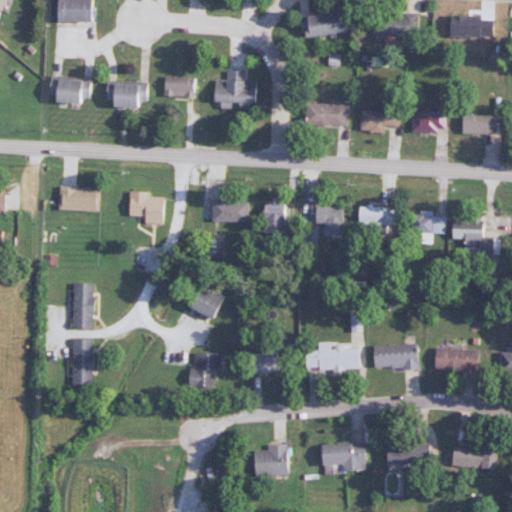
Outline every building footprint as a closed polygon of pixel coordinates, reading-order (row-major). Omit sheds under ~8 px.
[(51,0),(51,21),(91,21),(90,0),(51,0)] [(338,13),(298,15),(299,36),(339,34),(338,13)] [(443,35),(478,35),(478,15),(443,15),(443,35)] [(368,16),(368,35),(415,35),(415,16),(368,16)] [(209,102),(217,102),(217,108),(231,108),(231,109),(253,108),(253,81),(241,81),(241,71),(224,71),(224,80),(209,80),(209,102)] [(192,77),(160,77),(160,97),(192,97),(192,77)] [(90,78),(47,78),(47,102),(90,102),(90,78)] [(104,108),(146,108),(146,82),(104,82),(104,108)] [(303,104),(303,126),(344,126),(344,104),(303,104)] [(382,133),(382,126),(396,127),(397,112),(358,110),(357,131),(382,133)] [(409,133),(443,133),(443,112),(409,112),(409,133)] [(459,135),(489,135),(489,115),(459,115),(459,135)] [(55,210),(96,211),(96,188),(56,188),(55,210)] [(141,224),(162,224),(163,195),(125,194),(125,216),(141,217),(141,224)] [(247,202),(209,202),(209,221),(247,221),(247,202)] [(286,202),(261,202),(261,234),(286,234),(286,202)] [(323,237),(343,237),(343,207),(312,207),(312,223),(323,223),(323,237)] [(355,226),(385,227),(385,207),(355,207),(355,226)] [(442,234),(443,215),(407,214),(406,233),(420,233),(420,243),(430,243),(430,234),(442,234)] [(478,219),(447,219),(447,240),(462,240),(462,251),(478,251),(478,219)] [(69,329),(89,329),(89,282),(69,282),(69,329)] [(183,308),(205,320),(215,301),(193,289),(183,308)] [(88,384),(88,339),(69,339),(69,384),(88,384)] [(369,345),(370,370),(415,369),(415,344),(369,345)] [(301,351),(301,370),(355,369),(355,345),(315,345),(315,351),(301,351)] [(431,372),(475,372),(475,348),(431,348),(431,372)] [(511,353),(497,352),(495,377),(511,378),(511,353)] [(218,353),(190,353),(190,368),(185,368),(185,387),(211,387),(211,370),(218,370),(218,353)] [(275,353),(243,353),(243,373),(275,373),(275,353)] [(316,444),(317,470),(360,469),(360,443),(316,444)] [(424,465),(424,443),(381,443),(381,465),(424,465)] [(250,475),(284,475),(284,445),(264,445),(264,450),(250,450),(250,475)] [(491,470),(493,450),(449,445),(447,466),(491,470)]
